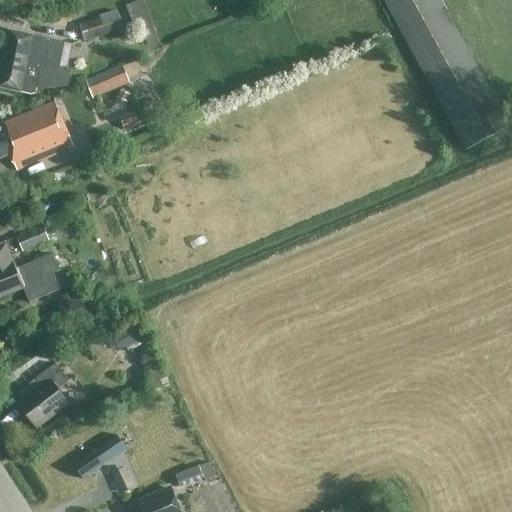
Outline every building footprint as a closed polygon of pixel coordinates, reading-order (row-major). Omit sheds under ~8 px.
[(143,0),(141,0),(126,6),(136,33),(142,31),(154,27),(143,0)] [(509,127),(439,0),(384,0),(467,150),(509,127)] [(123,30),(117,10),(100,16),(101,19),(80,25),(85,41),(123,30)] [(154,27),(142,31),(148,48),(160,43),(154,27)] [(33,36),(10,31),(0,79),(0,87),(32,95),(36,93),(37,88),(68,86),(67,68),(59,69),(65,43),(33,36)] [(131,84),(124,65),(86,80),(94,99),(131,84)] [(118,98),(127,102),(130,95),(121,91),(118,98)] [(0,158),(10,155),(17,171),(74,147),(56,103),(0,126),(0,128),(2,133),(0,133),(0,158)] [(17,237),(23,252),(51,240),(44,226),(17,237)] [(25,289),(17,269),(6,243),(0,246),(0,299),(24,289),(25,289)] [(30,303),(60,290),(54,274),(60,272),(52,255),(17,269),(25,289),(24,289),(30,303)] [(74,292),(60,297),(66,312),(80,307),(74,292)] [(119,334),(127,349),(145,339),(137,324),(119,334)] [(146,367),(158,394),(172,388),(160,361),(146,367)] [(69,382),(56,364),(36,379),(43,389),(20,407),(36,428),(68,404),(58,390),(69,382)] [(74,466),(83,480),(122,453),(112,440),(74,466)] [(205,478),(206,481),(216,476),(210,462),(199,467),(203,478),(205,478)] [(198,467),(176,476),(180,487),(203,479),(198,467)] [(128,482),(119,486),(122,493),(134,487),(125,469),(122,470),(128,482)] [(179,511),(170,490),(139,504),(142,511),(179,511)]
